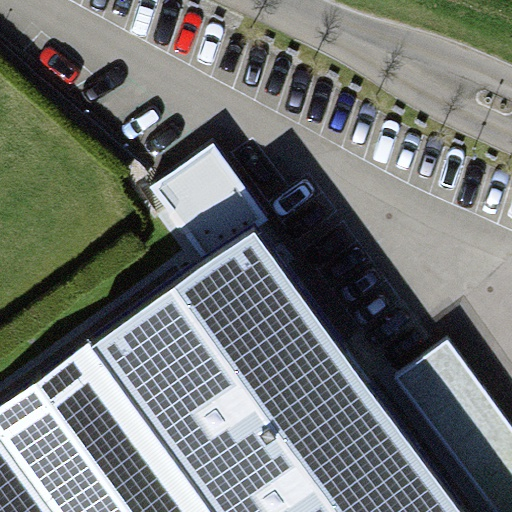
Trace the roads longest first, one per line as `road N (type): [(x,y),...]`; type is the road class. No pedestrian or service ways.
road 1 (unknown): [(511,370),(290,154),(249,101),(207,0)]
road 2 (tertiary): [(511,114),(259,0)]
